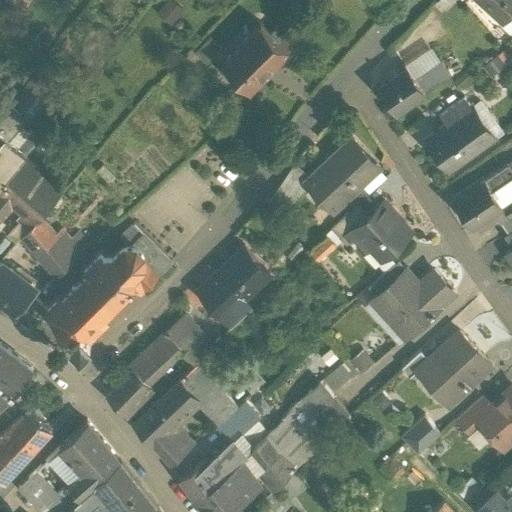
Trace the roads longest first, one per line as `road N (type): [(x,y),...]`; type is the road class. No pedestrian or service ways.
road 1 (residential): [(347,76),(511,319)]
road 2 (residential): [(72,371),(217,220)]
road 3 (residential): [(217,220),(347,76)]
road 4 (residential): [(192,511),(91,390)]
road 5 (residential): [(0,490),(91,390)]
